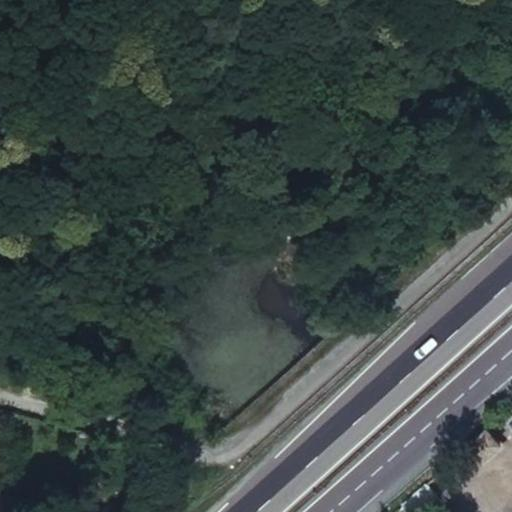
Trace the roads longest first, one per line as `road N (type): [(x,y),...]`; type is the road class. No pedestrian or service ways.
road 1 (unclassified): [(0,394),(235,447),(511,203)]
road 2 (trunk): [(511,276),(254,511)]
road 3 (trunk): [(327,511),(511,352)]
